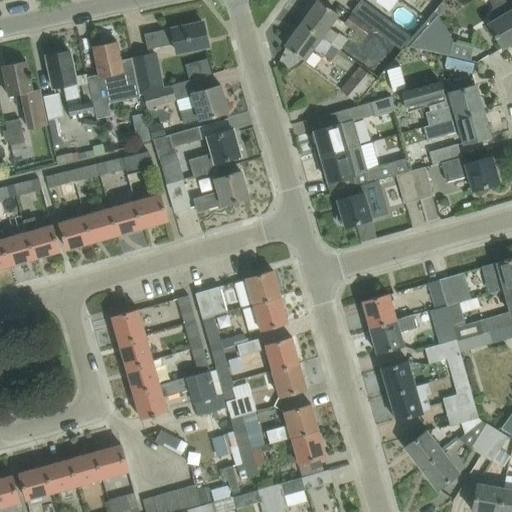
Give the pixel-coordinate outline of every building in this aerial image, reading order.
[(321,37),(329,26),(338,13),(319,0),(317,0),(301,23),(321,37)] [(400,49),(410,36),(362,0),(360,0),(351,11),(400,49)] [(506,0),(489,0),(493,7),(500,17),(489,24),(492,30),(502,47),(511,41),(511,10),(511,11),(511,10),(511,8),(510,6),(506,0)] [(453,39),(439,16),(445,13),(446,7),(442,1),(405,44),(449,55),(453,39)] [(351,14),(346,24),(364,38),(371,29),(351,14)] [(148,49),(175,43),(178,52),(208,45),(203,22),(172,28),(145,34),(148,49)] [(332,60),(339,50),(330,44),(321,37),(301,23),(285,46),(305,60),(313,48),(324,55),(332,60)] [(339,50),(348,38),(339,31),(330,44),(339,50)] [(99,73),(88,75),(93,100),(95,110),(96,117),(109,114),(107,102),(139,95),(138,91),(132,59),(121,61),(117,40),(93,46),(97,65),(99,73)] [(77,82),(76,82),(75,76),(74,70),(70,51),(46,56),(50,75),(53,87),(64,84),(71,118),(83,115),(77,82)] [(132,59),(138,91),(163,86),(157,54),(132,59)] [(22,94),(29,128),(47,124),(39,88),(32,90),(26,60),(2,65),(9,97),(22,94)] [(399,66),(387,70),(393,91),(405,88),(399,66)] [(340,89),(354,100),(355,101),(374,78),(358,67),(340,89)] [(89,83),(88,75),(87,73),(75,76),(76,82),(77,82),(77,86),(81,85),(89,83)] [(207,76),(172,86),(176,99),(193,94),(197,107),(181,112),(185,123),(228,111),(221,84),(210,87),(207,76)] [(441,83),(402,94),(405,106),(444,95),(441,83)] [(453,104),(425,112),(427,117),(429,124),(430,126),(483,111),(476,84),(456,90),(449,92),(453,104)] [(144,94),(147,107),(176,99),(172,86),(144,94)] [(64,116),(59,92),(43,96),(48,119),(59,117),(64,116)] [(374,114),(371,102),(336,112),(339,123),(353,120),(374,114)] [(490,136),(483,111),(423,128),(426,140),(460,130),(464,143),(490,136)] [(177,153),(175,146),(207,137),(207,136),(231,129),(228,118),(198,126),(166,135),(167,137),(154,140),(159,158),(177,153)] [(20,119),(6,122),(11,145),(25,142),(20,119)] [(361,146),(353,120),(339,123),(314,130),(322,157),(361,146)] [(188,159),(193,176),(217,169),(215,162),(241,155),(233,129),(231,129),(207,136),(207,137),(211,152),(188,159)] [(461,156),(458,144),(429,152),(432,164),(461,156)] [(368,169),(361,146),(322,157),(328,182),(348,176),(352,175),(359,173),(368,170),(368,169)] [(149,151),(123,158),(126,168),(128,176),(154,170),(152,162),(149,151)] [(466,163),(464,156),(441,162),(447,181),(469,175),(473,190),(499,182),(492,156),(466,163)] [(102,174),(126,168),(123,158),(99,164),(102,174)] [(363,185),(375,181),(396,175),(412,170),(412,169),(409,158),(368,169),(368,170),(359,173),(352,175),(348,176),(328,182),(331,193),(363,185)] [(76,181),(102,174),(99,164),(73,170),(76,181)] [(412,169),(412,170),(420,198),(433,194),(425,166),(412,169)] [(73,170),(47,177),(49,188),(76,181),(73,170)] [(412,170),(396,175),(404,203),(420,198),(412,170)] [(218,191),(193,198),(197,212),(248,197),(241,171),(215,178),(218,191)] [(14,184),(17,196),(42,189),(39,178),(14,184)] [(183,178),(166,183),(175,212),(191,208),(183,178)] [(14,184),(0,187),(0,200),(9,198),(17,196),(14,184)] [(362,190),(363,192),(338,200),(345,226),(371,218),(367,204),(383,199),(379,185),(362,190)] [(135,200),(143,228),(168,221),(160,193),(135,200)] [(110,207),(118,235),(143,228),(135,200),(110,207)] [(85,214),(93,242),(118,235),(110,207),(85,214)] [(59,222),(67,249),(93,242),(85,214),(59,222)] [(39,228),(35,215),(22,219),(26,232),(27,231),(35,258),(60,251),(52,224),(39,228)] [(26,232),(2,238),(9,266),(35,258),(27,231),(26,232)] [(0,268),(9,266),(2,238),(0,238),(0,268)] [(504,289),(511,286),(511,258),(496,262),(482,267),(489,293),(504,289)] [(247,279),(235,283),(241,305),(253,302),(253,304),(281,296),(273,270),(246,278),(247,279)] [(450,277),(439,280),(446,305),(459,302),(466,300),(459,274),(450,277)] [(446,305),(439,280),(430,282),(437,308),(446,305)] [(195,293),(203,318),(214,315),(227,311),(219,286),(195,293)] [(389,293),(362,301),(370,327),(397,319),(396,318),(389,293)] [(177,298),(184,323),(195,319),(188,295),(177,298)] [(253,304),(242,307),(248,331),(260,327),(261,329),(269,327),(288,321),(281,296),(253,304)] [(475,297),(459,302),(461,311),(480,306),(477,297),(475,297)] [(509,310),(465,324),(461,311),(459,302),(446,305),(451,323),(456,338),(457,339),(457,338),(468,335),(511,322),(511,319),(510,314),(509,310)] [(451,323),(446,305),(437,308),(442,326),(451,323)] [(111,316),(119,342),(146,334),(139,309),(111,316)] [(397,319),(370,327),(377,353),(404,345),(400,331),(418,326),(414,313),(396,318),(397,319)] [(210,344),(212,351),(224,348),(221,340),(214,315),(203,318),(210,344)] [(195,319),(184,323),(192,349),(203,345),(195,319)] [(459,346),(461,351),(493,341),(493,342),(511,336),(511,322),(468,335),(457,339),(459,346)] [(146,334),(119,342),(126,369),(153,360),(146,334)] [(266,344),(273,370),(300,363),(292,337),(266,344)] [(237,344),(240,355),(262,349),(258,338),(237,344)] [(452,376),(466,372),(461,351),(459,346),(457,339),(456,338),(426,347),(430,362),(447,357),(452,376)] [(192,349),(198,372),(199,373),(210,370),(203,345),(192,349)] [(215,359),(217,368),(222,384),(233,381),(230,371),(238,368),(231,345),(224,348),(212,351),(215,359)] [(126,369),(133,393),(160,385),(160,383),(153,360),(126,369)] [(381,368),(388,394),(416,386),(416,385),(409,360),(381,368)] [(307,388),(300,363),(273,370),(280,395),(307,388)] [(133,393),(140,418),(151,414),(152,417),(156,416),(155,413),(167,410),(163,396),(190,388),(197,415),(228,407),(222,384),(217,368),(210,370),(199,373),(198,372),(160,383),(160,385),(133,393)] [(473,398),(466,372),(452,376),(457,396),(444,399),(448,413),(475,405),(473,398)] [(233,381),(222,384),(228,407),(231,417),(231,418),(242,415),(242,414),(256,410),(252,392),(237,397),(233,381)] [(431,409),(427,397),(432,396),(428,381),(416,385),(416,386),(388,394),(396,419),(423,411),(431,409)] [(292,438),(318,429),(311,403),(292,409),(284,411),(288,423),(266,430),(270,442),(291,437),(292,438)] [(481,419),(478,417),(475,405),(448,413),(451,425),(461,422),(465,433),(481,419)] [(240,451),(251,448),(242,415),(231,418),(234,430),(223,432),(229,454),(240,451)] [(472,448),(482,454),(496,428),(481,419),(465,433),(459,438),(472,448)] [(496,428),(482,454),(493,461),(509,436),(496,428)] [(300,468),(317,463),(315,458),(326,455),(318,429),(292,438),(300,468)] [(421,468),(444,450),(428,429),(405,447),(421,468)] [(161,430),(155,441),(181,455),(187,443),(161,430)] [(96,450),(103,477),(128,470),(126,463),(121,443),(96,450)] [(241,478),(248,476),(248,477),(259,474),(253,454),(251,448),(240,451),(229,454),(229,456),(233,455),(235,464),(237,464),(241,478)] [(71,457),(79,484),(103,477),(96,450),(71,457)] [(444,450),(421,468),(437,489),(460,472),(444,450)] [(46,465),(54,491),(79,484),(71,457),(46,465)] [(20,472),(27,499),(54,491),(46,465),(20,472)] [(232,489),(239,487),(233,465),(226,467),(232,489)] [(304,476),(308,489),(333,481),(330,469),(304,476)] [(12,474),(0,477),(0,511),(22,511),(23,511),(20,502),(12,474)] [(304,476),(281,483),(269,486),(276,511),(283,511),(289,510),(284,495),(308,489),(304,476)] [(498,511),(503,487),(477,482),(472,511),(480,511),(498,511)] [(196,484),(186,487),(191,507),(198,505),(202,504),(196,484)] [(263,511),(276,511),(269,486),(250,492),(234,496),(237,507),(260,501),(263,511)] [(186,487),(175,490),(181,510),(187,508),(191,507),(186,487)] [(511,511),(511,488),(503,487),(498,511),(511,511)] [(174,511),(181,510),(175,490),(165,494),(170,511),(174,511)] [(108,498),(112,511),(113,511),(140,511),(135,491),(108,498)] [(170,511),(165,494),(154,497),(158,511),(170,511)] [(234,496),(233,496),(214,500),(202,504),(198,505),(200,511),(219,511),(237,507),(234,496)] [(147,511),(158,511),(154,497),(144,500),(147,511)]
